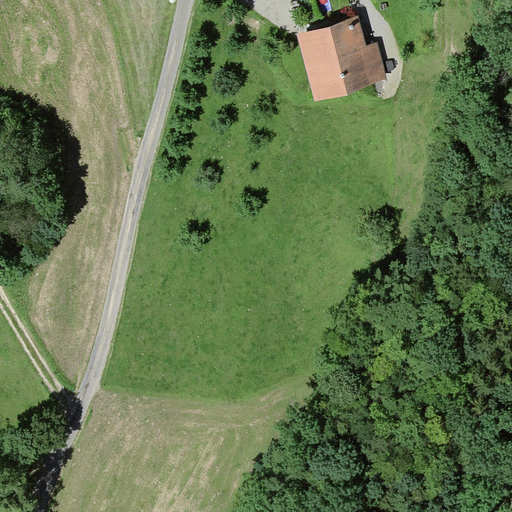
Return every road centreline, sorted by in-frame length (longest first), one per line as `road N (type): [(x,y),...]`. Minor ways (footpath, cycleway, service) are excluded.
road 1 (residential): [(35,511),(94,362),(183,0)]
road 2 (track): [(137,176),(96,0)]
road 3 (track): [(72,414),(0,294)]
